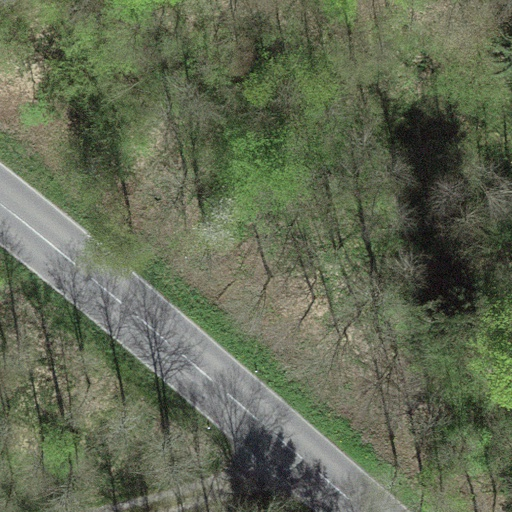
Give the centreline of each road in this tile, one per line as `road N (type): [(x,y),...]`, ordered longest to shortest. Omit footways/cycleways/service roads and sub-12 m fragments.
road 1 (secondary): [(0,197),(358,511)]
road 2 (track): [(121,511),(298,460)]
